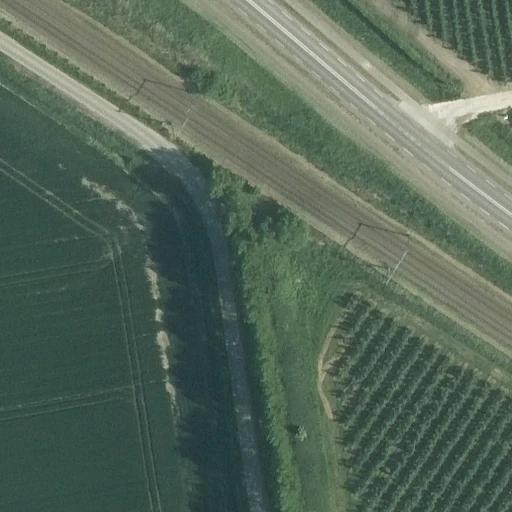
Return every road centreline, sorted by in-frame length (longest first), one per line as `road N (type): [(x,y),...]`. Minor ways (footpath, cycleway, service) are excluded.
road 1 (unclassified): [(267,511),(214,220),(187,174),(0,44)]
road 2 (primary): [(511,216),(247,0)]
road 3 (track): [(511,93),(382,114)]
